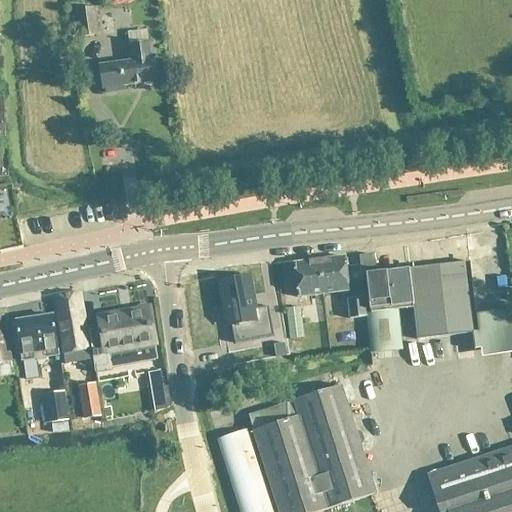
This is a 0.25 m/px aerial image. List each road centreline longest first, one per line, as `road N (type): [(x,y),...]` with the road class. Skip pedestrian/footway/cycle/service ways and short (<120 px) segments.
road 1 (secondary): [(153,251),(511,208)]
road 2 (tertiary): [(204,511),(153,251)]
road 3 (secondary): [(0,285),(153,251)]
